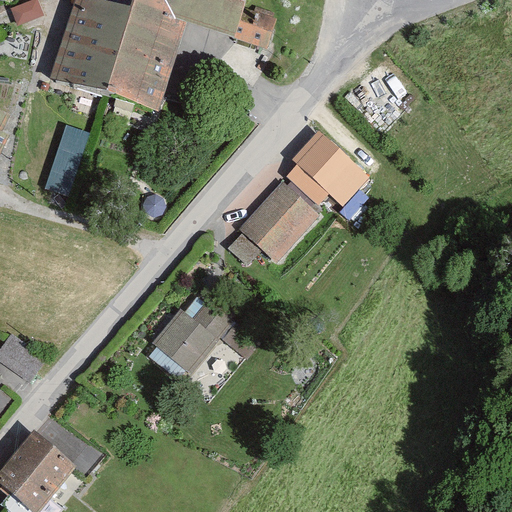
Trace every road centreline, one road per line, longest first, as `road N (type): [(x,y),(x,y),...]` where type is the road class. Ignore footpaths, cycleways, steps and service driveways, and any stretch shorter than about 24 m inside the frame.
road 1 (residential): [(369,27),(34,406),(0,459)]
road 2 (unknown): [(177,51),(249,82),(281,128)]
